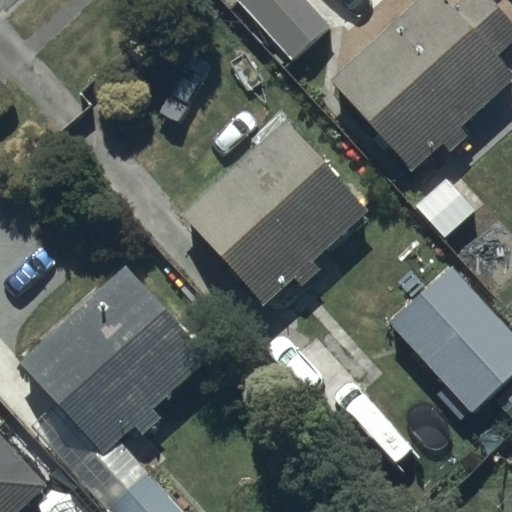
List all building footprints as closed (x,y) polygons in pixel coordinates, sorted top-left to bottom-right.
[(309,0),(240,0),(290,55),(328,20),(309,0)] [(407,0),(328,73),(411,163),(440,137),(450,147),(469,129),(461,120),(511,73),(511,72),(493,52),(511,34),(511,12),(500,0),(407,0)] [(287,111),(181,202),(262,297),(292,271),(302,283),(322,266),(312,255),(369,206),(287,111)] [(445,170),(413,198),(445,234),(477,205),(445,170)] [(129,262),(22,353),(101,445),(130,420),(140,432),(163,413),(153,401),(208,355),(129,262)] [(511,339),(451,271),(388,328),(471,420),(511,382),(511,339)] [(455,408),(411,447),(432,472),(477,433),(455,408)] [(0,428),(0,511),(8,511),(45,480),(0,428)] [(185,511),(143,465),(104,500),(115,511),(185,511)]
